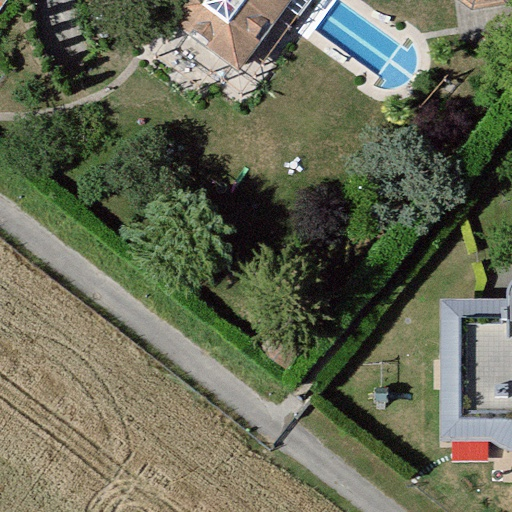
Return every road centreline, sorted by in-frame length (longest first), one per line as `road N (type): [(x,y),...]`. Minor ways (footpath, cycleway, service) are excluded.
road 1 (residential): [(0,216),(271,426)]
road 2 (track): [(271,426),(380,511)]
